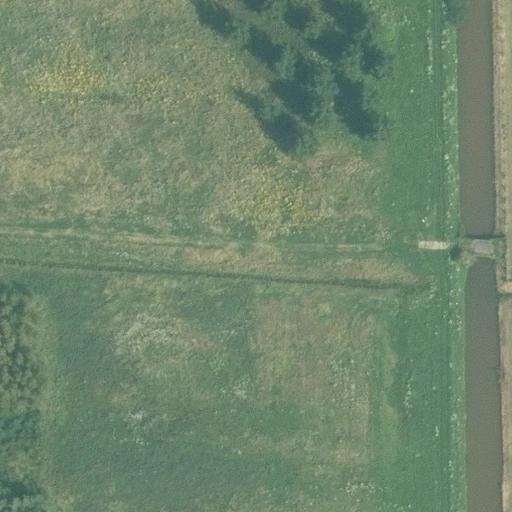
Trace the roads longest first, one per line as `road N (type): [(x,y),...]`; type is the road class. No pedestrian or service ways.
road 1 (track): [(0,244),(439,273)]
road 2 (track): [(436,0),(439,273)]
road 3 (track): [(439,273),(444,511)]
